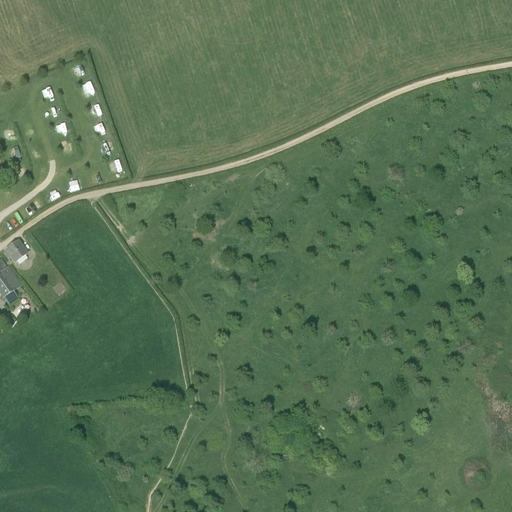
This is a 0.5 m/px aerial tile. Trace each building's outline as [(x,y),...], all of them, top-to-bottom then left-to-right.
[(44,98),(54,98),(54,88),(43,88),(44,98)] [(50,116),(60,115),(60,104),(50,105),(50,116)] [(55,127),(59,137),(69,133),(65,123),(55,127)] [(106,125),(95,128),(97,135),(108,132),(106,125)] [(108,154),(115,152),(113,146),(106,148),(108,154)] [(20,150),(11,152),(13,162),(23,159),(20,150)] [(114,165),(115,173),(124,171),(123,164),(114,165)] [(84,179),(75,181),(77,191),(86,190),(84,179)] [(57,201),(64,198),(60,190),(53,193),(57,201)] [(18,243),(6,252),(15,264),(27,255),(18,243)] [(9,267),(7,269),(0,274),(0,294),(2,297),(9,307),(19,300),(14,293),(23,287),(9,267)]
